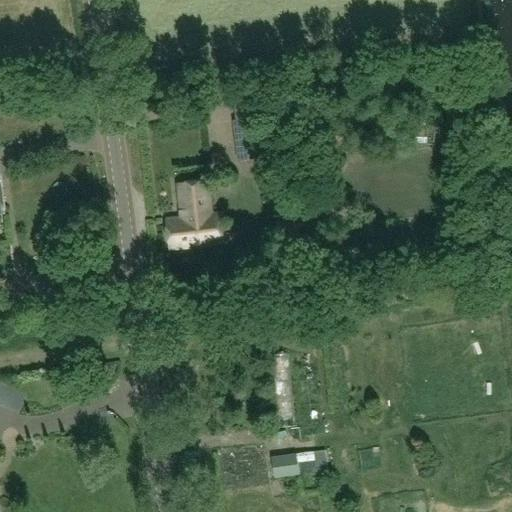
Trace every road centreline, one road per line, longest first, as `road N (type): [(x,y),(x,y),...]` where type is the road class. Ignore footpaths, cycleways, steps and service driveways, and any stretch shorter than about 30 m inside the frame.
road 1 (tertiary): [(165,511),(94,0)]
road 2 (track): [(0,354),(140,338)]
